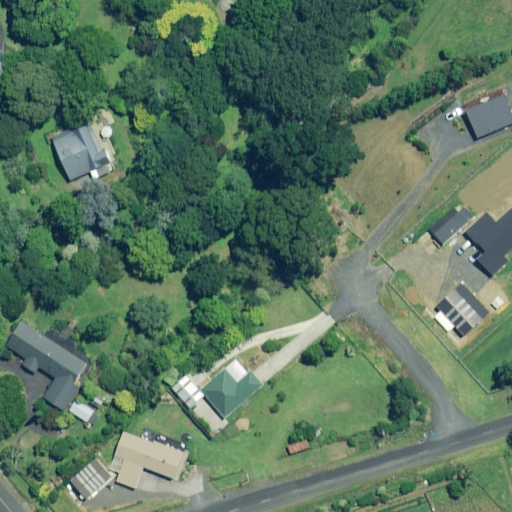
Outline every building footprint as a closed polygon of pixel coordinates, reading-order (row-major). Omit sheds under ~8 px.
[(0,82),(9,79),(0,56),(0,82)] [(501,95),(462,110),(472,137),(511,122),(501,95)] [(103,151),(91,123),(51,140),(69,181),(91,172),(94,179),(116,170),(107,150),(103,151)] [(465,206),(433,231),(442,242),(474,218),(465,206)] [(315,289),(297,271),(285,284),(302,302),(315,289)] [(485,312),(458,283),(434,305),(461,335),(485,312)] [(86,365),(21,322),(6,346),(26,359),(22,366),(35,374),(38,368),(55,379),(43,398),(63,411),(78,388),(74,385),(86,365)] [(237,384),(225,370),(201,390),(225,418),(263,386),(251,373),(237,384)] [(205,395),(187,375),(171,388),(189,409),(205,395)] [(94,412),(76,400),(69,411),(87,422),(94,412)] [(152,444),(125,433),(115,456),(125,460),(116,482),(134,489),(143,467),(172,479),(182,454),(153,442),(152,444)] [(111,477),(96,461),(70,484),(85,500),(111,477)]
